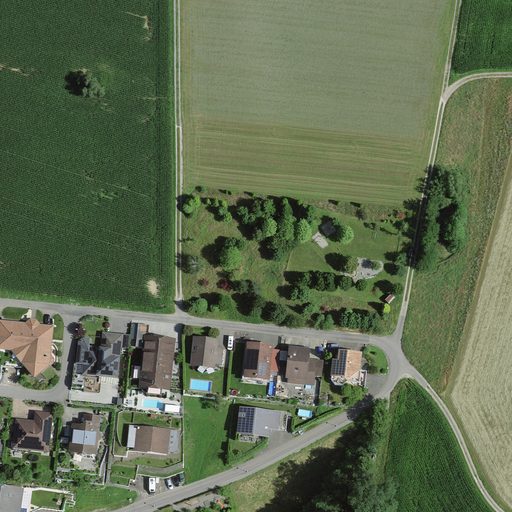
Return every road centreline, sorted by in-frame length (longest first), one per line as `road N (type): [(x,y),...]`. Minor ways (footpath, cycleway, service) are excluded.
road 1 (residential): [(73,310),(369,341),(394,354),(397,370),(378,398),(223,477),(125,511)]
road 2 (track): [(458,0),(394,354)]
road 3 (track): [(176,0),(182,320)]
road 4 (track): [(397,370),(427,387),(453,422),(500,511)]
road 5 (residential): [(0,391),(47,396),(62,387),(73,310)]
